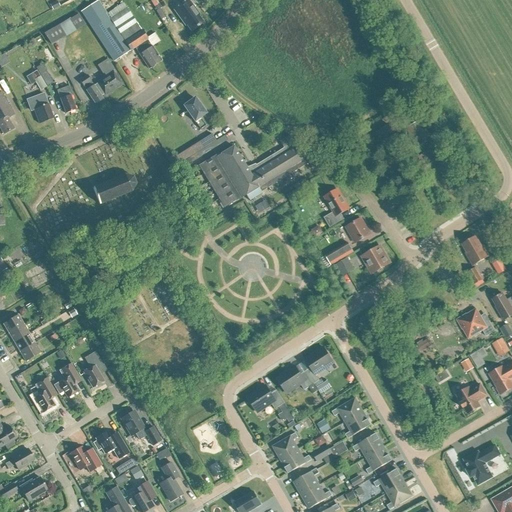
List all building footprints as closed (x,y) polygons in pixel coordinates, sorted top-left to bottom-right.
[(186,25),(191,32),(203,23),(197,15),(198,14),(188,0),(187,0),(173,10),(185,26),(186,25)] [(52,10),(59,6),(57,1),(49,4),(52,10)] [(106,14),(98,1),(81,12),(114,62),(130,51),(135,48),(149,69),(161,61),(152,46),(158,42),(153,33),(146,38),(141,31),(136,23),(132,17),(127,9),(123,3),(106,14)] [(78,14),(70,19),(76,30),(85,25),(78,14)] [(59,24),(44,33),(51,45),(66,36),(59,24)] [(5,53),(0,55),(0,59),(2,64),(9,61),(5,53)] [(112,90),(121,84),(112,71),(114,70),(108,59),(97,66),(104,78),(93,86),(91,82),(91,81),(87,75),(79,80),(83,87),(83,86),(86,90),(86,91),(95,105),(103,99),(101,96),(104,94),(105,95),(113,91),(112,90)] [(46,87),(36,71),(26,77),(31,85),(35,82),(40,91),(46,87)] [(47,86),(53,83),(45,71),(39,74),(47,86)] [(65,114),(76,110),(70,96),(72,95),(69,86),(57,91),(60,99),(65,114)] [(8,118),(14,115),(1,91),(0,90),(0,128),(3,135),(14,129),(8,118)] [(47,104),(45,98),(31,103),(39,124),(53,119),(48,104),(47,104)] [(205,125),(199,117),(205,113),(194,98),(184,106),(190,114),(189,115),(193,121),(194,120),(200,129),(205,125)] [(417,148),(433,139),(421,119),(406,128),(417,148)] [(400,129),(397,124),(391,128),(389,125),(376,133),(382,143),(395,135),(394,133),(400,129)] [(211,134),(176,157),(180,163),(182,162),(189,158),(216,141),(211,134)] [(289,136),(279,142),(283,148),(256,165),(255,164),(246,168),(233,146),(220,154),(217,157),(216,155),(198,166),(224,208),(241,197),(242,198),(246,195),(249,201),(262,193),(261,192),(308,163),(303,159),(303,160),(298,152),(304,149),(289,136)] [(422,173),(439,164),(431,150),(418,157),(420,160),(416,162),(422,173)] [(99,204),(132,191),(136,184),(133,177),(124,175),(93,188),(99,204)] [(342,197),(337,190),(324,198),(333,213),(324,218),(330,228),(344,220),(340,214),(349,209),(342,197)] [(355,244),(370,235),(366,227),(366,226),(364,221),(362,221),(361,219),(346,228),(355,244)] [(483,249),(475,237),(462,245),(469,257),(468,258),(472,266),(489,256),(484,248),(483,249)] [(347,242),(325,256),(331,266),(353,252),(347,242)] [(363,257),(356,261),(363,273),(370,269),(372,274),(390,264),(380,246),(362,257),(363,257)] [(341,276),(354,269),(348,258),(335,265),(341,276)] [(498,275),(506,270),(500,260),(492,264),(498,275)] [(78,272),(83,269),(80,263),(74,266),(78,272)] [(473,285),(483,280),(476,268),(467,274),(473,285)] [(97,275),(92,278),(96,285),(101,282),(97,275)] [(507,301),(503,294),(492,300),(496,307),(495,307),(503,321),(511,315),(511,308),(507,300),(507,301)] [(22,308),(17,311),(21,316),(26,313),(22,308)] [(479,317),(476,311),(466,316),(466,315),(457,320),(462,328),(463,328),(469,337),(482,330),(486,337),(495,331),(489,322),(490,322),(485,313),(479,317)] [(8,333),(23,325),(18,315),(3,324),(8,333)] [(506,339),(511,335),(511,331),(507,324),(500,328),(506,339)] [(14,343),(29,334),(23,325),(8,333),(14,343)] [(20,352),(35,344),(29,334),(14,343),(20,352)] [(421,352),(431,346),(427,339),(417,345),(421,352)] [(509,351),(502,339),(492,345),(499,357),(509,351)] [(35,344),(20,352),(25,362),(40,353),(35,344)] [(482,359),(488,355),(483,348),(470,356),(478,369),(485,364),(482,359)] [(305,372),(313,384),(319,381),(315,374),(333,363),(323,349),(305,361),(310,368),(305,372)] [(59,358),(64,355),(61,350),(56,353),(59,358)] [(92,388),(104,381),(100,375),(107,371),(95,352),(84,358),(90,368),(83,373),(92,388)] [(466,372),(474,368),(468,359),(461,363),(466,372)] [(511,379),(511,362),(503,368),(502,367),(489,375),(501,395),(511,387),(511,383),(510,381),(511,379)] [(58,383),(54,385),(60,395),(64,393),(67,398),(79,392),(75,385),(81,381),(70,364),(59,371),(64,379),(58,383)] [(317,391),(313,384),(305,372),(301,375),(295,367),(277,379),(286,393),(300,384),(304,390),(309,387),(313,394),(317,391)] [(446,369),(436,375),(439,381),(450,375),(446,369)] [(43,413),(55,406),(50,399),(56,395),(46,379),(35,386),(40,394),(34,397),(43,413)] [(331,388),(326,380),(316,387),(321,395),(331,388)] [(486,396),(480,385),(470,390),(468,388),(456,395),(461,403),(460,403),(463,409),(464,408),(467,414),(480,407),(476,402),(486,396)] [(276,391),(271,394),(266,386),(248,398),(257,413),(271,403),(275,409),(279,407),(283,414),(279,416),(283,422),(287,419),(288,421),(294,417),(284,403),(285,403),(276,391)] [(345,423),(363,412),(355,398),(332,412),(334,417),(339,414),(345,423)] [(139,421),(133,411),(121,419),(125,425),(124,426),(130,436),(135,434),(139,440),(146,436),(152,446),(161,441),(153,427),(144,432),(143,429),(145,428),(140,420),(139,421)] [(363,412),(345,423),(350,432),(345,435),(348,439),(371,425),(363,412)] [(331,429),(325,419),(317,424),(322,434),(331,429)] [(3,430),(0,424),(0,448),(4,445),(7,450),(15,445),(13,441),(16,439),(9,427),(3,430)] [(111,438),(107,432),(95,439),(96,441),(93,443),(98,451),(101,449),(104,454),(112,450),(118,459),(129,453),(118,434),(111,438)] [(280,460),(298,450),(293,441),(298,438),(296,433),(272,447),(280,460)] [(366,458),(384,447),(376,434),(353,448),(355,452),(360,449),(366,458)] [(348,451),(343,442),(330,449),(335,458),(348,451)] [(317,462),(332,453),(327,445),(312,454),(317,462)] [(476,452),(462,460),(467,469),(465,471),(469,477),(471,476),(476,485),(490,477),(482,463),(498,454),(492,445),(477,454),(476,452)] [(87,456),(82,448),(82,447),(66,456),(67,456),(70,455),(79,471),(91,464),(94,470),(102,465),(93,452),(87,456)] [(384,447),(366,458),(371,467),(366,470),(368,475),(392,461),(384,447)] [(166,448),(157,453),(160,459),(170,453),(166,448)] [(34,460),(27,449),(19,455),(18,454),(11,458),(12,460),(5,464),(8,469),(15,465),(18,470),(28,465),(27,464),(34,460)] [(298,450),(280,460),(288,474),(311,460),(309,456),(304,459),(298,450)] [(334,460),(331,455),(323,459),(326,464),(334,460)] [(123,463),(126,469),(137,463),(134,457),(123,463)] [(170,502),(182,495),(173,480),(178,477),(170,463),(161,468),(168,479),(160,484),(170,502)] [(137,466),(129,471),(135,480),(143,476),(137,466)] [(301,496),(319,485),(314,476),(319,473),(316,469),(293,482),(301,496)] [(386,494),(405,483),(397,469),(373,483),(376,488),(381,485),(386,494)] [(364,481),(360,475),(350,481),(354,487),(364,481)] [(47,491),(39,477),(28,484),(27,482),(19,487),(28,502),(47,491)] [(139,494),(129,500),(128,502),(131,506),(133,507),(136,505),(140,511),(144,511),(153,507),(148,500),(155,496),(147,482),(136,489),(139,494)] [(405,483),(386,494),(392,503),(387,506),(389,510),(413,496),(405,483)] [(17,492),(13,484),(0,491),(0,498),(6,495),(7,498),(17,492)] [(91,485),(83,490),(86,495),(94,490),(91,485)] [(319,485),(301,496),(309,509),(332,496),(330,491),(324,494),(319,485)] [(105,511),(131,511),(116,486),(105,493),(113,508),(106,511),(105,511)] [(341,491),(338,486),(332,489),(335,495),(341,491)] [(364,493),(361,487),(355,490),(359,496),(364,493)] [(511,511),(511,489),(494,501),(500,511),(511,511)] [(356,498),(353,491),(345,495),(349,502),(356,498)] [(253,492),(233,504),(238,511),(247,511),(260,505),(253,492)]
